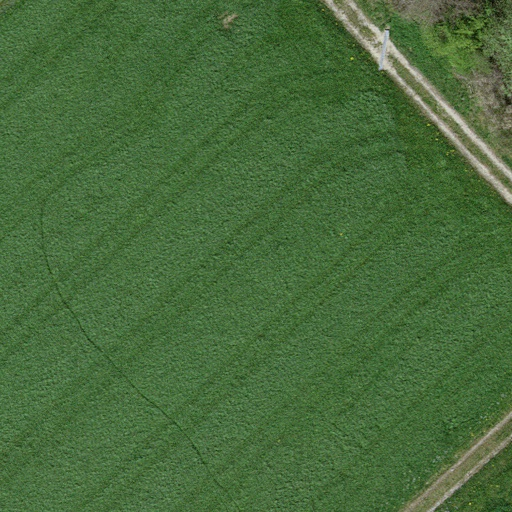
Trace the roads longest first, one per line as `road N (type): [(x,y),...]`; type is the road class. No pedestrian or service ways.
road 1 (track): [(343,0),(511,185)]
road 2 (track): [(511,424),(419,511)]
